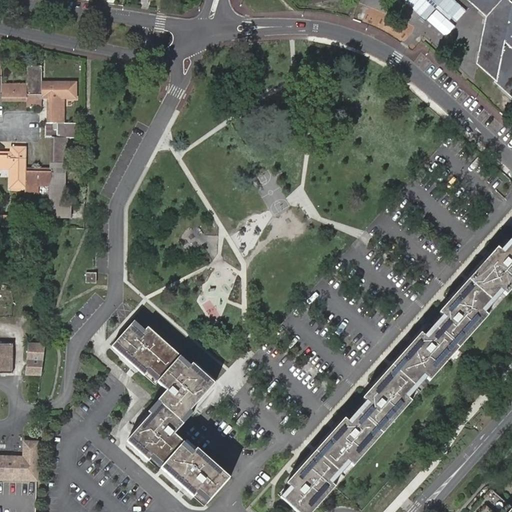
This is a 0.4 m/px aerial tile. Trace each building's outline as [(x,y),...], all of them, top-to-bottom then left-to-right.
[(475,64),(506,92),(511,77),(511,4),(507,0),(466,0),(485,16),(475,64)] [(0,91),(1,92),(0,100),(26,100),(26,106),(41,106),(42,97),(48,98),(47,123),(45,123),(44,138),(50,138),(50,169),(25,169),(26,147),(10,146),(10,153),(0,153),(0,167),(10,168),(10,187),(25,187),(25,183),(50,183),(49,203),(52,203),(52,218),(71,219),(71,203),(66,203),(66,181),(67,138),(78,138),(78,123),(62,123),(63,98),(75,98),(75,83),(42,83),(42,66),(27,66),(27,86),(1,85),(1,77),(0,76),(0,91)] [(14,216),(0,215),(0,227),(14,228),(14,216)] [(391,424),(449,359),(446,356),(465,335),(468,338),(511,289),(511,241),(511,242),(506,237),(439,313),(442,316),(424,336),(420,333),(363,398),(366,401),(347,422),(344,419),(277,494),(297,511),(296,511),(312,511),(373,445),(370,442),(388,421),(391,424)] [(86,282),(96,282),(97,272),(87,272),(86,282)] [(166,390),(147,412),(150,415),(127,442),(149,462),(151,460),(206,507),(231,477),(198,449),(195,453),(175,435),(194,413),(191,410),(215,383),(193,364),(191,366),(137,318),(112,347),(144,375),(147,372),(166,390)] [(0,375),(10,376),(11,344),(0,343),(0,375)] [(43,376),(45,344),(28,343),(27,375),(43,376)] [(0,480),(41,482),(42,441),(24,440),(23,455),(0,455),(0,480)] [(511,511),(511,507),(505,502),(505,498),(501,499),(491,490),(471,511),(511,511)]
